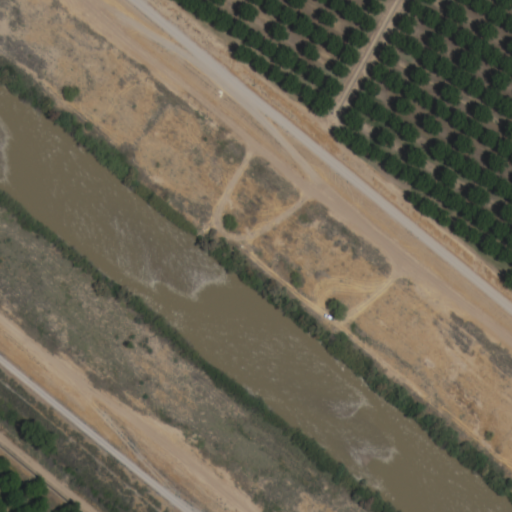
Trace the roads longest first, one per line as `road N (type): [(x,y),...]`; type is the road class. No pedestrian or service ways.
road 1 (track): [(511,309),(132,0)]
road 2 (track): [(0,369),(173,511)]
